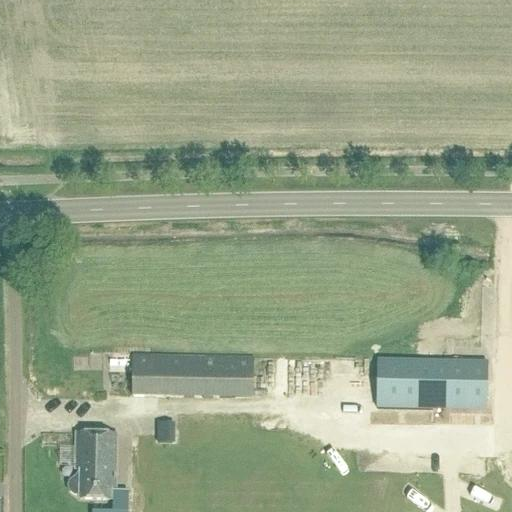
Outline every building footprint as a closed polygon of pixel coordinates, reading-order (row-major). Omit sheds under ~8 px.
[(41,280),(51,280),(51,266),(41,266),(41,280)] [(131,399),(253,401),(253,357),(133,354),(131,399)] [(377,364),(376,410),(485,412),(486,366),(377,364)] [(116,490),(116,436),(76,435),(75,471),(80,471),(80,480),(74,480),(70,483),(68,489),(69,494),(74,498),(79,498),(79,502),(111,502),(111,490),(116,490)] [(127,511),(128,494),(112,493),(111,511),(127,511)]
